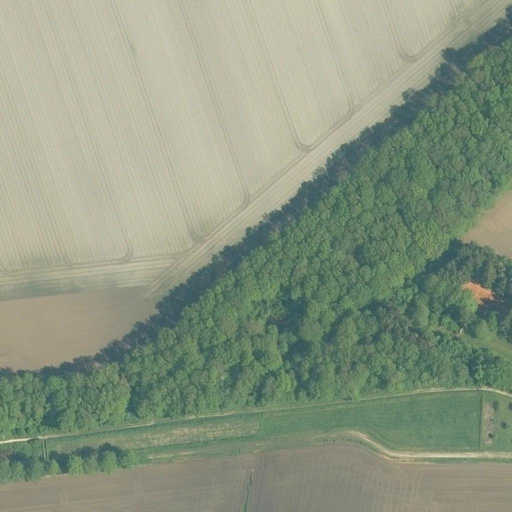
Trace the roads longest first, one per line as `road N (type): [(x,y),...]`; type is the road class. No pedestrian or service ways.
road 1 (track): [(511,457),(397,455),(348,435),(0,472)]
road 2 (track): [(232,412),(453,386),(511,395)]
road 3 (track): [(0,443),(232,412)]
